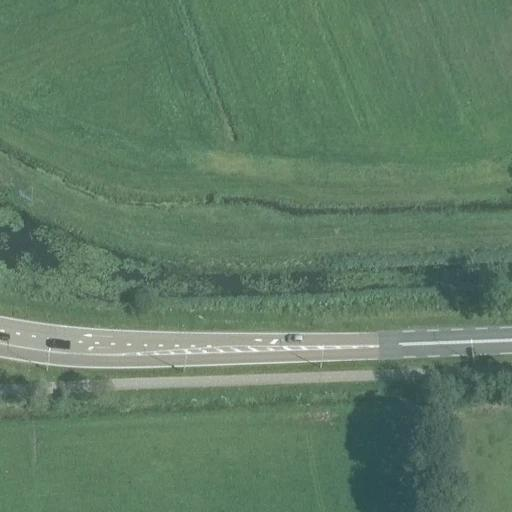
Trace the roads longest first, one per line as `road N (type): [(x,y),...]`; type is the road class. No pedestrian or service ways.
road 1 (primary): [(0,351),(189,360),(386,344)]
road 2 (primary): [(386,344),(85,343),(0,331)]
road 3 (primary): [(386,344),(511,341)]
